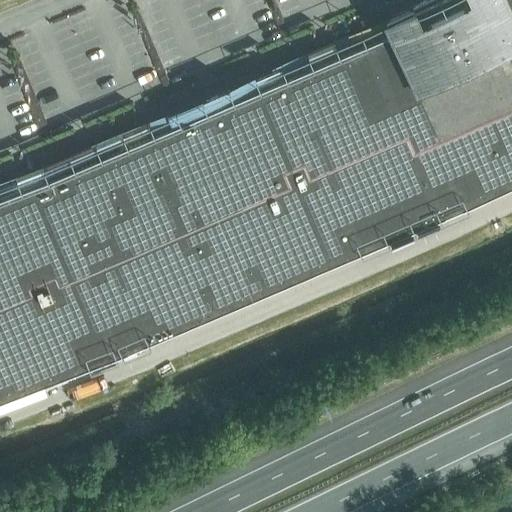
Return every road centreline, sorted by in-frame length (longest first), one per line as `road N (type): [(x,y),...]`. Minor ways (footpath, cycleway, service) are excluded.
road 1 (motorway): [(511,360),(194,511)]
road 2 (motorway): [(322,511),(511,421)]
